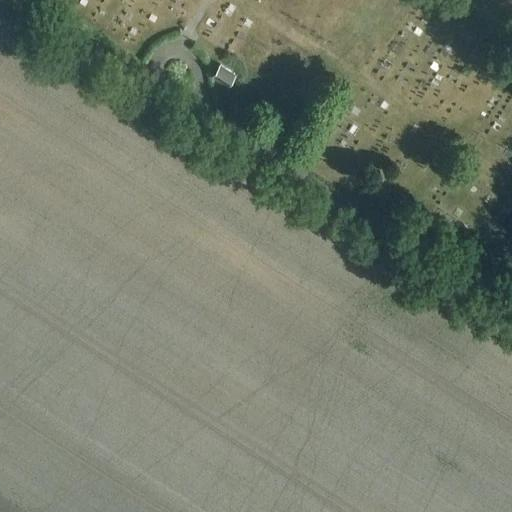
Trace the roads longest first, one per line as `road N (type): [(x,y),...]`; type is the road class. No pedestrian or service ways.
road 1 (unclassified): [(511,309),(188,103)]
road 2 (unclassified): [(188,103),(150,79),(175,46),(192,50),(205,90),(201,110)]
